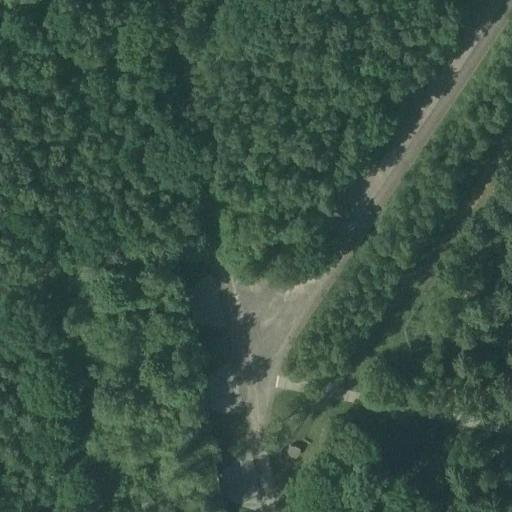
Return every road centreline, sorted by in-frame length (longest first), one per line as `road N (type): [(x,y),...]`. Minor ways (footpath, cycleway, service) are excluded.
road 1 (track): [(254,380),(511,2)]
road 2 (track): [(254,380),(172,0)]
